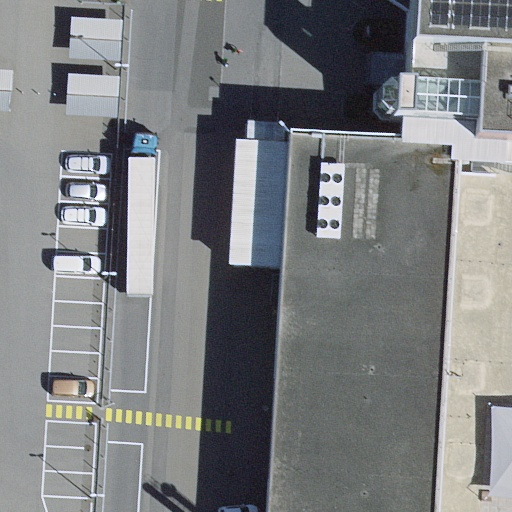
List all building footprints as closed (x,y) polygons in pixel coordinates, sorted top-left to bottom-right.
[(511,0),(400,0),(398,54),(476,58),(511,59),(511,0)] [(120,25),(68,22),(66,64),(117,67),(120,25)] [(511,59),(476,58),(471,154),(511,155),(511,59)] [(11,75),(0,74),(0,116),(9,117),(11,75)] [(117,81),(65,78),(63,120),(115,123),(117,81)] [(435,511),(458,143),(292,133),(268,511),(435,511)] [(511,511),(511,295),(499,511),(511,511)]
